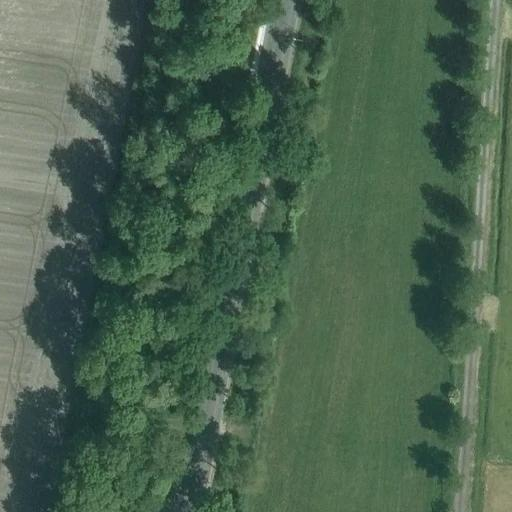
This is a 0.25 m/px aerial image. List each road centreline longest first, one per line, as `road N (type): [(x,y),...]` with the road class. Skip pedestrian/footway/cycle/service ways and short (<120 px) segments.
road 1 (secondary): [(188,511),(288,0)]
road 2 (unclassified): [(494,0),(460,511)]
